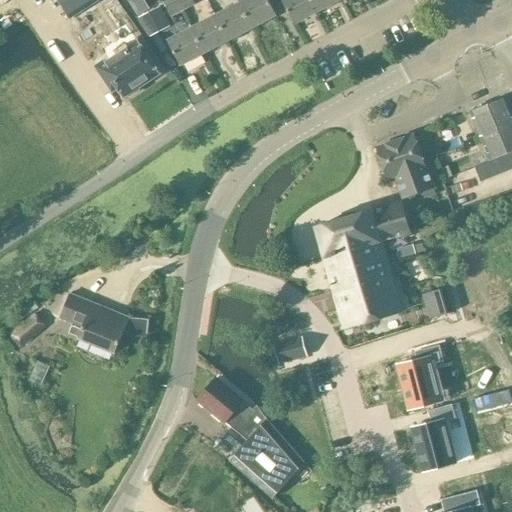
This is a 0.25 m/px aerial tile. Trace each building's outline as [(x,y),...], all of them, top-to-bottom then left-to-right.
[(180,0),(178,1),(183,10),(196,4),(193,0),(180,0)] [(268,0),(246,0),(240,4),(252,27),(276,14),(268,0)] [(319,10),(313,0),(282,0),(295,23),(319,10)] [(338,0),(313,0),(319,10),(338,0)] [(183,10),(178,1),(166,7),(171,16),(183,10)] [(252,27),(240,4),(216,16),(228,39),(252,27)] [(115,5),(84,24),(98,46),(129,27),(115,5)] [(151,36),(169,26),(159,7),(141,17),(151,36)] [(228,39),(216,16),(192,28),(205,52),(228,39)] [(205,52),(192,28),(168,41),(181,64),(205,52)] [(139,85),(158,73),(138,42),(130,47),(127,43),(115,51),(118,55),(99,68),(112,88),(117,84),(124,95),(126,94),(130,95),(139,89),(139,85)] [(511,107),(508,97),(470,112),(489,160),(474,166),(481,183),(511,169),(511,107)] [(404,199),(433,189),(414,135),(376,148),(387,178),(396,176),(404,199)] [(375,210),(383,241),(411,233),(402,203),(375,210)] [(375,210),(351,217),(360,248),(383,241),(375,210)] [(403,312),(383,241),(360,248),(351,217),(316,227),(344,328),(403,312)] [(415,253),(412,244),(398,248),(400,258),(415,253)] [(452,303),(445,279),(421,285),(427,310),(452,303)] [(147,333),(148,319),(129,317),(128,319),(70,294),(59,318),(83,328),(78,339),(114,354),(124,330),(129,332),(147,333)] [(21,349),(47,327),(36,315),(11,337),(21,349)] [(300,342),(288,346),(292,355),(303,352),(300,342)] [(286,347),(275,350),(278,359),(289,355),(286,347)] [(421,368),(411,371),(422,407),(432,405),(449,401),(438,365),(447,362),(444,349),(418,356),(421,368)] [(303,353),(293,357),(295,365),(306,362),(303,353)] [(289,356),(280,361),(282,367),(292,364),(289,356)] [(273,499),(305,462),(267,419),(265,421),(216,379),(199,399),(247,441),(230,462),(273,499)] [(511,403),(511,399),(510,389),(489,395),(492,409),(511,403)] [(444,423),(429,427),(438,460),(466,452),(457,420),(465,418),(462,407),(440,413),(444,423)] [(455,511),(490,511),(486,495),(453,504),(455,511)]
